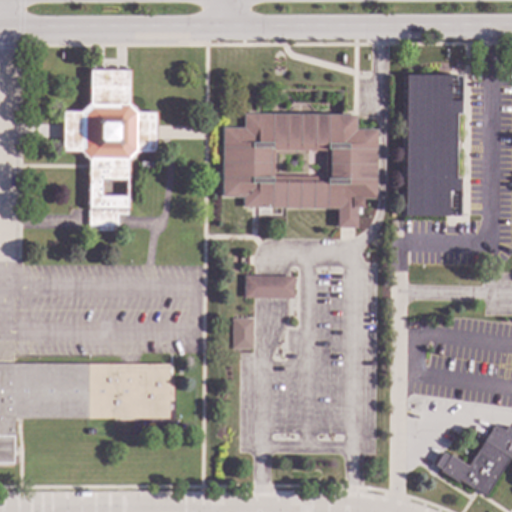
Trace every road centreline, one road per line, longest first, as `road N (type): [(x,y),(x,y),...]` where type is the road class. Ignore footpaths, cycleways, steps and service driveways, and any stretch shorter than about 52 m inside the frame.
road 1 (secondary): [(0,31),(511,30)]
road 2 (residential): [(376,511),(0,509)]
road 3 (residential): [(5,0),(3,265)]
